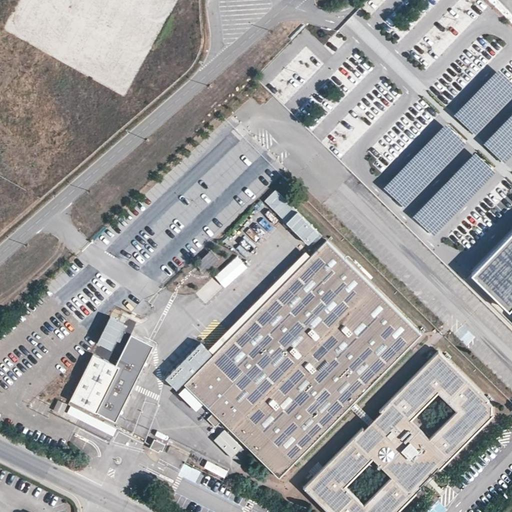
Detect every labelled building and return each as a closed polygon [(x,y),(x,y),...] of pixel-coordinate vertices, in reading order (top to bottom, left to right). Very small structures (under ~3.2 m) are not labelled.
[(457,115),(477,135),(511,99),(511,79),(502,69),(457,115)] [(511,116),(486,144),(506,164),(511,157),(511,116)] [(405,207),(468,144),(448,123),(385,187),(405,207)] [(414,216),(435,236),(497,173),(477,152),(414,216)] [(277,190),(265,201),(309,247),(321,236),(277,190)] [(511,232),(472,273),(509,309),(511,305),(511,232)] [(353,399),(411,340),(418,333),(325,239),(310,255),(287,278),(213,353),(183,383),(217,415),(278,476),(348,404),(353,399)] [(213,353),(287,278),(310,255),(304,249),(280,274),(207,347),(213,353)] [(197,264),(205,273),(218,260),(210,251),(197,264)] [(111,317),(97,349),(113,357),(127,325),(111,317)] [(93,352),(70,398),(115,420),(153,344),(131,333),(116,364),(93,352)] [(332,511),(389,511),(489,412),(489,403),(437,351),(372,418),(367,423),(305,485),(332,511)] [(359,405),(356,402),(353,399),(348,404),(351,407),(354,410),(367,423),(372,418),(359,405)] [(64,415),(68,403),(57,400),(54,412),(64,415)] [(71,405),(67,412),(113,434),(116,427),(71,405)] [(163,443),(153,438),(149,446),(157,450),(158,448),(161,450),(163,443)] [(186,454),(168,445),(165,451),(184,460),(186,454)] [(436,500),(424,511),(439,511),(444,508),(436,500)]
